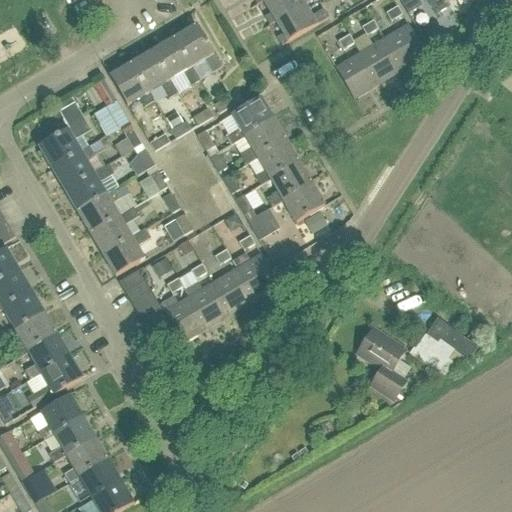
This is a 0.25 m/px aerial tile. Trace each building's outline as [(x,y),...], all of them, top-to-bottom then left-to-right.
[(268,0),(263,3),(263,4),(270,16),(264,20),(269,28),(276,25),(275,24),(305,7),(317,0),(316,0),(268,0)] [(407,0),(400,4),(408,18),(422,10),(419,5),(426,1),(437,18),(450,10),(447,5),(456,0),(407,0)] [(305,7),(275,24),(276,25),(283,37),(277,40),(282,49),(329,21),(323,12),(312,19),(305,7)] [(391,23),(402,17),(398,10),(386,16),(391,23)] [(366,38),(377,32),(373,24),(362,31),(366,38)] [(175,41),(192,70),(205,63),(212,75),(221,70),(197,28),(175,41)] [(384,43),(402,74),(427,59),(408,28),(384,43)] [(342,52),(353,46),(349,38),(338,45),(342,52)] [(191,71),(192,70),(175,41),(153,54),(170,83),(183,76),(190,88),(199,83),(191,71)] [(378,88),(402,74),(384,43),(360,57),(378,88)] [(178,96),(170,83),(153,54),(132,67),(149,96),(161,89),(169,101),(178,96)] [(353,102),(378,88),(360,57),(335,71),(353,102)] [(154,104),(149,96),(132,67),(110,80),(127,109),(140,101),(145,110),(154,104)] [(219,117),(235,108),(230,99),(214,108),(219,117)] [(245,140),(274,123),(261,101),(232,118),(239,132),(226,139),(231,148),(244,140),(245,140)] [(121,131),(129,126),(117,105),(95,118),(105,136),(119,128),(121,131)] [(81,155),(89,150),(88,148),(80,153),(73,142),(79,139),(80,141),(91,134),(75,106),(59,115),(69,131),(67,132),(67,133),(38,150),(51,172),(80,155),(81,155)] [(198,129),(213,120),(208,112),(193,121),(198,129)] [(257,162),(286,145),(274,123),(245,140),(252,152),(241,159),(246,168),(257,161),(257,162)] [(176,142),(192,133),(187,125),(171,134),(176,142)] [(133,153),(142,148),(133,132),(124,137),(133,153)] [(206,154),(215,149),(205,134),(197,139),(206,154)] [(155,155),(170,146),(165,137),(150,146),(155,155)] [(262,188),(270,183),(299,166),(286,145),(257,162),(265,174),(256,179),(262,188)] [(93,176),(86,164),(94,158),(89,150),(81,155),(80,155),(51,172),(64,193),(93,176)] [(146,174),(154,169),(145,154),(137,159),(146,174)] [(219,176),(227,171),(218,156),(210,161),(219,176)] [(283,204),(283,205),(312,188),(299,166),(270,183),(277,196),(268,201),(273,210),(283,204)] [(77,215),(106,198),(99,185),(114,177),(108,167),(93,176),(64,193),(77,215)] [(150,201),(159,196),(167,191),(158,175),(150,180),(141,185),(150,201)] [(232,197),(240,193),(231,177),(223,182),(232,197)] [(312,188),(283,205),(296,227),(325,209),(312,188)] [(90,237),(119,219),(111,207),(120,202),(115,193),(106,198),(77,215),(90,237)] [(171,217),(180,212),(171,197),(162,202),(171,217)] [(244,219),(245,219),(253,214),(244,199),(235,204),(244,219)] [(131,241),(124,228),(139,219),(133,210),(119,219),(90,237),(102,258),(131,241)] [(258,242),(278,230),(268,213),(248,225),(258,242)] [(184,239),(193,234),(184,218),(175,223),(184,239)] [(0,234),(9,230),(3,219),(0,221),(0,234)] [(9,230),(0,234),(0,249),(15,240),(9,230)] [(131,241),(102,258),(115,280),(144,263),(136,249),(150,241),(145,232),(131,241)] [(244,254),(255,247),(250,239),(239,246),(244,254)] [(0,285),(19,274),(6,252),(0,255),(0,285)] [(220,268),(231,262),(226,254),(215,260),(220,268)] [(236,272),(255,304),(279,289),(261,258),(250,264),(245,257),(233,264),(237,272),(236,272)] [(196,282),(207,276),(202,268),(191,274),(196,282)] [(255,304),(236,272),(226,278),(222,271),(209,279),(213,286),(212,286),(231,318),(255,304)] [(124,295),(145,283),(139,273),(118,285),(124,295)] [(3,313),(32,296),(19,274),(0,285),(0,313),(2,312),(3,313)] [(172,297),(183,290),(178,282),(167,289),(172,297)] [(131,306),(151,294),(145,283),(124,295),(131,306)] [(231,318),(212,286),(202,292),(198,285),(185,293),(190,300),(189,301),(207,332),(231,318)] [(137,316),(157,304),(151,294),(131,306),(137,316)] [(15,334),(44,317),(32,296),(3,313),(15,334)] [(207,332),(189,301),(178,307),(174,299),(161,307),(165,315),(164,315),(183,347),(207,332)] [(143,326),(163,314),(157,304),(137,316),(143,326)] [(163,314),(143,326),(149,337),(169,325),(163,314)] [(28,356),(57,339),(44,317),(15,334),(23,347),(13,353),(18,362),(28,356)] [(445,363),(453,353),(468,364),(477,350),(437,321),(426,338),(425,337),(411,358),(437,376),(439,373),(445,377),(448,373),(451,375),(454,370),(445,363)] [(394,405),(407,385),(392,375),(407,352),(374,331),(356,358),(381,374),(370,390),(394,405)] [(41,377),(70,360),(57,339),(28,356),(35,368),(25,374),(30,383),(40,377),(41,377)] [(70,360),(41,377),(48,389),(36,396),(42,406),(83,382),(70,360)] [(54,438),(83,421),(78,413),(79,410),(75,403),(72,403),(70,399),(41,416),(48,429),(39,435),(44,444),(54,438)] [(0,419),(1,421),(9,416),(0,401),(0,419)] [(83,421),(54,438),(62,452),(50,459),(54,467),(66,460),(96,442),(83,421)] [(0,440),(0,447),(6,458),(14,453),(5,437),(0,440)] [(70,487),(79,481),(108,464),(96,442),(66,460),(74,472),(64,478),(70,487)] [(27,474),(18,459),(10,464),(19,479),(27,474)] [(92,503),(121,485),(108,464),(79,481),(92,503)] [(10,497),(19,492),(10,477),(1,482),(10,497)] [(40,496),(31,480),(22,485),(31,501),(40,496)] [(134,507),(121,485),(92,503),(93,504),(78,511),(125,511),(134,507)] [(30,511),(23,499),(14,504),(19,511),(30,511)] [(38,511),(49,511),(43,502),(35,507),(38,511)]
